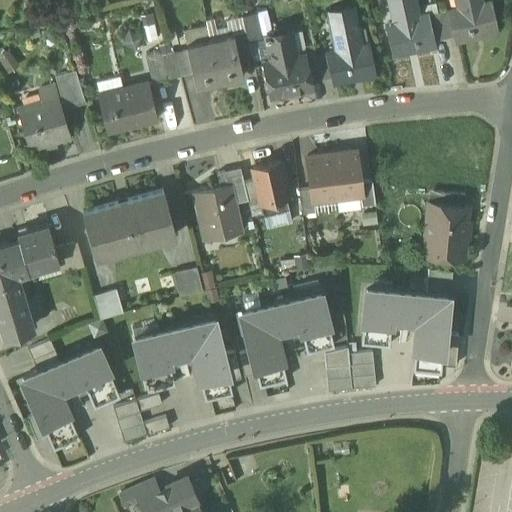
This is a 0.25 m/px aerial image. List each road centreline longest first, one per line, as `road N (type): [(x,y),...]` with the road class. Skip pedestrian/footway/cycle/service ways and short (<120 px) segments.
road 1 (residential): [(511,99),(424,103),(197,144),(0,201)]
road 2 (residential): [(38,500),(232,433),(468,400)]
road 3 (residential): [(511,141),(468,400)]
